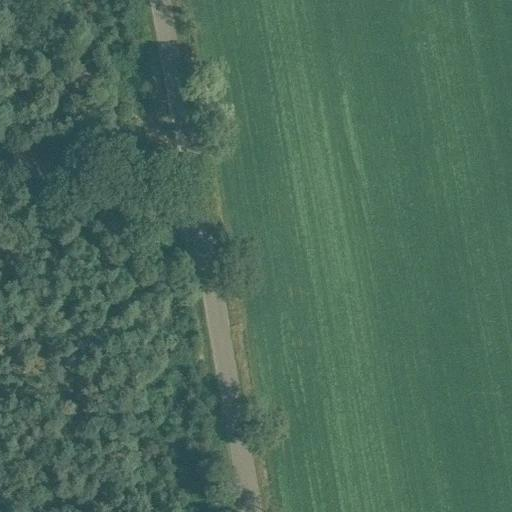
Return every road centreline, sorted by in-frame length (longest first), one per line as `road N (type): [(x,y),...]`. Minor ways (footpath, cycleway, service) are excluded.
road 1 (unclassified): [(254,511),(202,222)]
road 2 (unclassified): [(202,222),(161,0)]
road 3 (unclassified): [(202,222),(0,155)]
